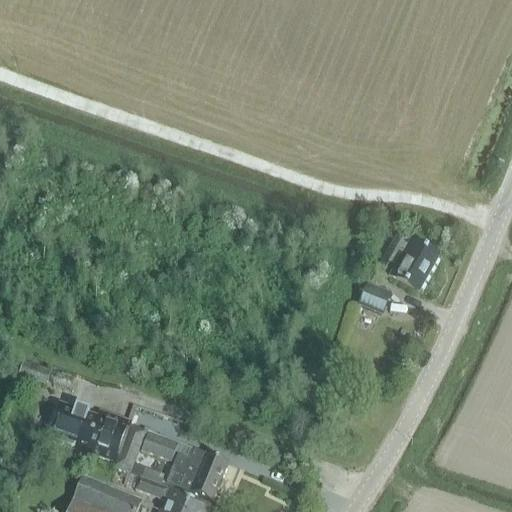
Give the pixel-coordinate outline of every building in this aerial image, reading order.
[(407,247),(400,243),(401,242),(390,236),(374,264),(385,270),(388,264),(395,268),(389,277),(418,294),(438,259),(409,243),(407,247)] [(383,318),(391,295),(366,285),(357,309),(383,318)] [(50,373),(23,364),(18,378),(45,387),(50,373)] [(96,421),(95,420),(73,413),(73,412),(59,407),(48,438),(62,443),(64,438),(87,446),(88,447),(96,421)] [(117,456),(126,432),(125,432),(128,423),(98,413),(95,420),(96,421),(88,447),(87,446),(85,454),(114,464),(117,456)] [(117,456),(118,456),(113,471),(127,476),(130,477),(146,434),(129,428),(127,433),(126,432),(117,456)] [(170,465),(177,446),(148,435),(140,454),(170,465)] [(227,466),(193,453),(189,462),(177,457),(166,484),(211,503),(227,466)] [(0,485),(15,492),(21,477),(1,469),(0,470),(0,485)] [(140,480),(160,487),(164,476),(144,469),(140,480)] [(137,481),(138,480),(130,477),(127,476),(123,488),(134,492),(137,481)] [(207,511),(209,509),(188,501),(188,500),(137,481),(134,492),(133,493),(164,503),(160,511),(135,511),(139,504),(82,482),(70,511),(207,511)]
